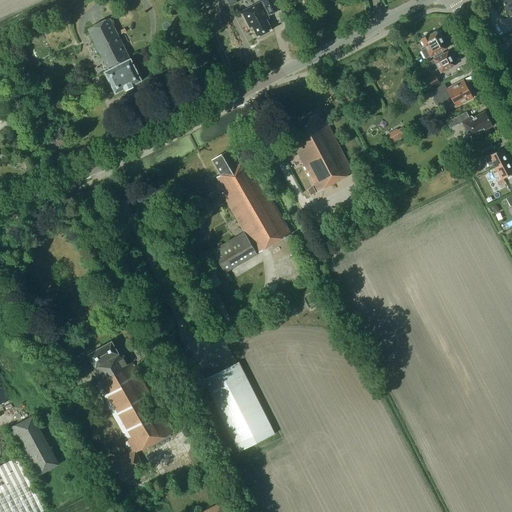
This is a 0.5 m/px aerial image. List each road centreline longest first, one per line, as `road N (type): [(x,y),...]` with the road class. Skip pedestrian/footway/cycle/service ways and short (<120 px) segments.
road 1 (tertiary): [(0,211),(427,0)]
road 2 (unclassified): [(511,111),(452,0)]
